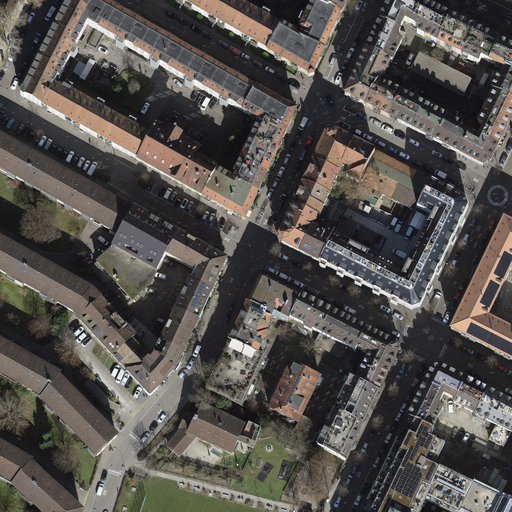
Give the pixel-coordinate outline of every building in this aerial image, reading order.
[(189,51),(160,35),(126,15),(98,0),(68,0),(19,94),(43,109),(60,118),(75,127),(109,145),(165,176),(178,183),(184,186),(222,207),(243,219),(248,208),(260,183),(271,158),(280,137),(293,110),(228,73),(189,51)] [(175,0),(178,1),(207,18),(252,44),(293,67),(309,77),(328,38),(345,0),(175,0)] [(510,115),(511,112),(511,102),(492,93),(476,124),(483,127),(478,137),(459,128),(461,124),(455,122),(457,118),(453,116),(452,119),(450,118),(443,115),(428,108),(422,104),(384,85),(383,86),(372,81),(377,71),(382,74),(388,62),(389,63),(400,41),(394,39),(399,29),(403,22),(416,28),(414,33),(477,64),(480,59),(486,62),(503,71),(511,75),(511,48),(497,41),(491,38),(464,25),(436,11),(413,0),(387,0),(379,19),(377,23),(356,66),(342,95),(367,107),(406,127),(431,139),(451,149),(485,166),(494,149),(510,115)] [(419,54),(411,70),(463,96),(471,80),(419,54)] [(511,102),(511,75),(503,71),(499,78),(496,76),(489,91),(492,93),(511,102)] [(339,173),(342,166),(341,166),(353,142),(342,136),(335,132),(326,135),(314,162),(339,173)] [(0,168),(8,174),(22,150),(5,141),(6,140),(2,138),(0,136),(0,168)] [(341,166),(342,166),(350,170),(346,176),(359,183),(375,153),(362,146),(353,142),(341,166)] [(38,159),(22,150),(8,174),(49,196),(62,172),(46,163),(46,162),(42,160),(39,158),(38,159)] [(418,207),(430,181),(401,166),(375,153),(359,183),(377,191),(375,193),(373,196),(380,200),(383,195),(415,211),(417,206),(418,207)] [(303,184),(329,195),(340,173),(339,173),(314,162),(308,173),(303,184)] [(80,182),(62,172),(49,196),(91,220),(104,196),(87,186),(87,185),(84,183),(80,181),(80,182)] [(387,263),(373,290),(390,298),(412,310),(420,307),(432,282),(456,233),(468,207),(466,199),(445,189),(430,181),(418,207),(417,208),(432,216),(404,272),(387,263)] [(293,206),(319,217),(329,195),(303,184),(297,197),(293,206)] [(119,235),(113,247),(157,271),(166,255),(165,254),(177,233),(178,233),(146,215),(134,208),(133,211),(126,207),(125,208),(113,201),(109,198),(104,196),(91,220),(95,222),(103,226),(119,235)] [(313,225),(314,225),(318,217),(319,218),(319,217),(293,206),(279,235),(282,243),(299,252),(313,225)] [(511,223),(504,219),(486,257),(476,277),(469,293),(451,329),(478,343),(485,347),(504,356),(511,360),(511,223)] [(332,235),(333,236),(335,232),(323,226),(321,229),(314,225),(313,225),(299,252),(310,257),(319,262),(332,235)] [(193,241),(178,233),(177,233),(165,254),(166,255),(195,271),(196,271),(208,249),(193,241)] [(382,261),(333,236),(332,235),(319,262),(369,288),(373,290),(387,263),(382,261)] [(21,267),(28,255),(19,250),(20,249),(13,245),(12,246),(0,239),(0,270),(10,276),(17,280),(23,268),(21,267)] [(157,271),(113,247),(112,248),(98,262),(133,300),(149,285),(157,271)] [(226,260),(208,249),(196,271),(195,271),(193,275),(191,280),(212,290),(215,285),(217,281),(222,269),(226,260)] [(44,264),(28,255),(21,267),(23,268),(17,280),(40,293),(49,298),(56,286),(53,285),(60,273),(51,268),(52,267),(45,263),(44,264)] [(133,300),(98,262),(91,268),(112,290),(126,306),(133,300)] [(101,300),(91,290),(82,285),(83,284),(76,280),(75,281),(60,273),(53,285),(56,286),(49,298),(72,311),(74,312),(73,313),(75,313),(76,312),(82,318),(101,300)] [(290,318),(302,296),(289,289),(261,275),(248,303),(262,310),(260,314),(271,319),(275,311),(277,312),(279,308),(284,310),(282,315),(290,319),(290,318)] [(198,321),(212,290),(191,280),(190,279),(180,300),(175,310),(198,321)] [(101,300),(115,316),(126,306),(112,290),(101,300)] [(320,334),(332,311),(325,307),(302,296),(290,318),(305,326),(304,328),(312,332),(313,330),(320,334)] [(115,316),(101,300),(82,318),(80,321),(95,337),(107,349),(113,356),(135,337),(115,316)] [(237,326),(230,341),(257,354),(267,333),(265,332),(271,319),(260,314),(262,310),(248,303),(237,326)] [(193,331),(198,321),(175,310),(161,342),(183,352),(193,331)] [(357,348),(367,328),(362,326),(356,323),(332,311),(320,334),(315,344),(339,358),(343,356),(347,347),(351,349),(355,351),(357,348)] [(366,360),(389,371),(398,352),(396,343),(383,337),(367,328),(357,348),(369,354),(366,360)] [(183,352),(161,342),(155,354),(152,357),(148,352),(146,355),(140,349),(144,345),(136,336),(135,337),(113,356),(144,389),(143,390),(149,396),(150,397),(151,396),(158,389),(157,388),(163,383),(174,370),(176,368),(177,366),(183,352)] [(0,372),(10,378),(24,355),(9,347),(9,345),(6,344),(3,342),(2,343),(0,341),(0,372)] [(264,356),(257,354),(230,341),(221,361),(207,390),(241,405),(264,356)] [(24,355),(10,378),(43,397),(58,377),(60,375),(45,367),(46,366),(42,364),(39,362),(38,363),(24,355)] [(362,366),(355,379),(355,380),(379,392),(383,385),(389,371),(366,360),(363,366),(362,366)] [(320,377),(291,363),(269,408),(298,422),(301,416),(320,377)] [(456,400),(466,379),(458,375),(440,366),(432,369),(425,384),(444,393),(444,394),(455,400),(456,400)] [(68,425),(87,407),(76,395),(77,394),(74,391),(71,388),(70,389),(58,377),(43,397),(41,398),(68,425)] [(344,393),(335,410),(363,424),(372,406),(377,396),(379,392),(355,380),(355,379),(351,377),(349,382),(346,388),(342,387),(340,391),(344,393)] [(91,378),(83,385),(104,407),(111,400),(91,378)] [(454,403),(475,414),(476,414),(488,390),(474,383),(466,379),(456,400),(455,400),(454,403)] [(439,405),(444,394),(444,393),(425,384),(419,395),(408,417),(433,429),(444,407),(439,405)] [(511,433),(511,432),(511,430),(511,402),(497,395),(493,393),(488,390),(476,414),(475,414),(480,417),(496,425),(511,433)] [(180,429),(165,446),(180,458),(195,441),(232,458),(246,427),(202,406),(196,418),(187,413),(179,428),(180,429)] [(87,407),(68,425),(98,456),(117,437),(104,424),(105,423),(103,421),(100,418),(99,419),(87,407)] [(346,460),(363,424),(335,410),(318,445),(346,460)] [(318,424),(301,416),(298,422),(293,433),(310,441),(318,424)] [(459,511),(473,484),(433,465),(444,444),(430,437),(434,429),(433,429),(408,417),(396,443),(368,499),(362,511),(459,511)] [(511,433),(496,425),(489,439),(504,447),(511,433)] [(0,474),(15,483),(30,463),(31,461),(13,451),(13,450),(10,448),(7,446),(6,447),(0,443),(0,474)] [(53,501),(61,492),(49,480),(49,479),(46,477),(44,474),(43,475),(30,463),(15,483),(13,484),(41,509),(51,499),(53,501)] [(511,511),(511,503),(473,484),(459,511),(511,511)] [(41,509),(43,511),(80,511),(81,511),(71,501),(61,492),(53,501),(51,499),(41,509)]
